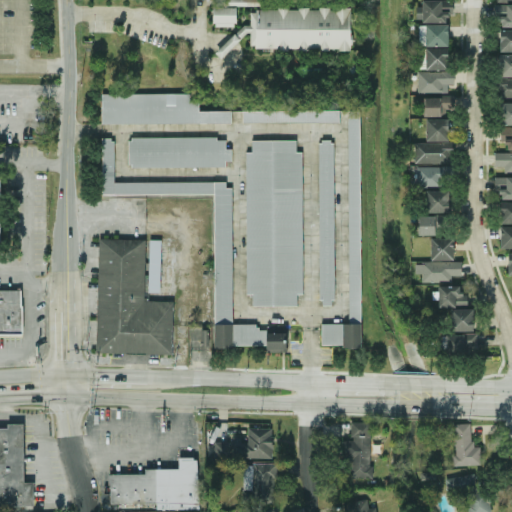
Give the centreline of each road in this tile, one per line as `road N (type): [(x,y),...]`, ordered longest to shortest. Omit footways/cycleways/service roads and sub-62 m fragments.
road 1 (secondary): [(67,396),(436,407)]
road 2 (residential): [(511,347),(478,246),(476,0)]
road 3 (tertiary): [(67,280),(64,0)]
road 4 (secondary): [(313,382),(149,376)]
road 5 (residential): [(316,511),(313,382)]
road 6 (secondary): [(511,388),(387,384)]
